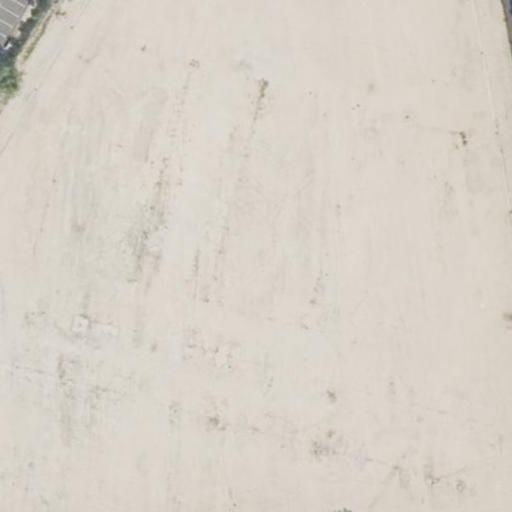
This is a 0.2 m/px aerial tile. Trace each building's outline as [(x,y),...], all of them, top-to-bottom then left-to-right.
[(220,0),(122,0),(118,17),(222,45),(233,3),(220,0)] [(292,0),(292,2),(352,18),(356,0),(292,0)] [(377,0),(374,27),(406,32),(410,0),(377,0)] [(511,99),(495,0),(474,0),(511,228),(511,99)] [(257,17),(248,58),(445,103),(455,62),(257,17)] [(13,250),(157,284),(188,150),(194,151),(214,66),(80,35),(75,57),(83,59),(77,84),(53,79),(13,250)] [(201,304),(409,354),(457,152),(469,155),(476,127),(445,119),(444,125),(299,90),(298,92),(238,78),(188,289),(204,292),(201,304)] [(0,273),(0,317),(137,350),(147,310),(101,299),(96,321),(82,318),(87,294),(0,273)] [(163,368),(471,440),(481,396),(173,324),(163,368)] [(0,385),(121,414),(131,371),(0,339),(0,385)] [(443,373),(468,379),(474,354),(449,348),(443,373)] [(464,458),(157,386),(146,431),(454,503),(464,458)] [(0,511),(24,511),(26,497),(4,496),(6,470),(0,469),(0,511)] [(248,511),(249,498),(127,491),(125,511),(248,511)] [(63,511),(92,511),(98,511),(94,494),(61,501),(63,511)]
